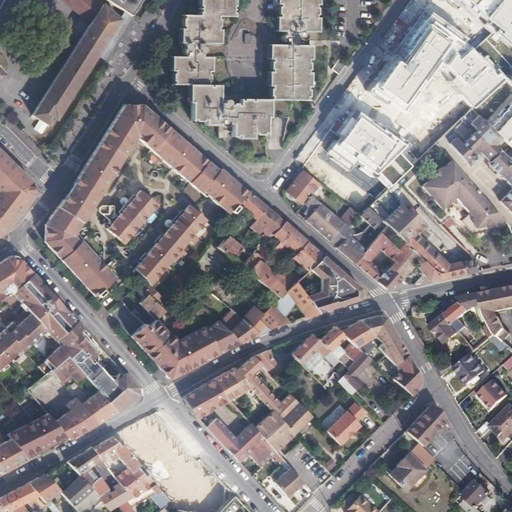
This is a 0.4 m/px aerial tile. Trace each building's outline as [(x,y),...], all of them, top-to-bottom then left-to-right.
[(61,0),(89,24),(31,116),(48,126),(52,119),(55,121),(97,54),(118,19),(96,0),(61,0)] [(105,0),(123,11),(131,15),(141,0),(105,0)] [(171,49),(171,56),(174,56),(173,73),(172,73),(172,85),(191,86),(190,121),(218,122),(218,137),(227,138),(227,131),(223,131),(223,128),(224,127),(225,126),(226,124),(232,124),(231,138),(239,139),(239,136),(265,136),(266,100),(307,100),(307,87),(305,87),(306,73),(308,73),(308,61),(306,60),(307,46),(301,46),(301,41),(303,40),(305,38),(305,37),(306,36),(308,37),(308,40),(316,40),(317,32),(313,32),(314,16),(316,16),(316,6),(314,6),(314,0),(199,0),(199,15),(182,15),(182,30),(184,30),(183,44),(185,44),(185,49),(182,53),(179,53),(179,49),(171,49)] [(123,11),(120,16),(128,23),(132,16),(131,15),(123,11)] [(120,16),(118,19),(97,54),(104,60),(109,53),(126,26),(128,23),(120,16)] [(511,82),(506,77),(497,85),(510,99),(511,97),(511,82)] [(124,105),(120,111),(127,116),(143,117),(148,110),(143,106),(124,105)] [(127,116),(120,111),(89,165),(69,196),(50,221),(49,247),(95,297),(116,278),(106,267),(103,269),(99,264),(101,262),(96,256),(93,258),(90,254),(92,252),(82,240),(79,242),(74,236),(87,217),(83,215),(87,209),(91,211),(98,199),(89,193),(91,190),(99,190),(106,179),(110,181),(114,175),(111,173),(115,167),(118,169),(126,157),(139,138),(141,140),(144,137),(149,142),(147,145),(164,160),(166,158),(170,162),(169,165),(175,170),(177,168),(181,172),(180,174),(201,194),(203,191),(205,189),(210,194),(209,196),(214,201),(216,198),(221,203),(221,204),(219,206),(230,215),(231,215),(233,216),(239,209),(237,208),(239,205),(248,193),(236,183),(231,189),(227,186),(232,179),(221,169),(218,172),(179,138),(148,110),(143,117),(127,116)] [(456,138),(450,144),(469,166),(482,153),(489,161),(487,163),(511,188),(499,201),(511,213),(511,148),(510,147),(479,116),(471,124),(478,131),(463,145),(456,138)] [(0,189),(1,190),(0,191),(0,234),(9,228),(35,198),(34,187),(1,154),(0,153),(0,189)] [(490,205),(450,161),(441,169),(440,168),(427,179),(429,180),(420,188),(440,209),(453,198),(468,214),(460,221),(473,235),(476,234),(475,229),(490,226),(492,231),(507,228),(506,224),(490,205)] [(287,192),(302,205),(303,204),(311,195),(318,186),(303,172),(287,192)] [(89,193),(98,199),(110,181),(106,179),(99,190),(91,190),(89,193)] [(236,183),(232,179),(227,186),(231,189),(236,183)] [(110,220),(111,226),(107,230),(125,244),(157,206),(139,192),(118,217),(114,214),(113,206),(106,202),(104,202),(100,205),(99,208),(99,210),(110,220)] [(303,214),(307,217),(319,203),(311,195),(303,204),(307,208),(303,214)] [(307,217),(305,221),(328,241),(343,223),(339,220),(319,203),(307,217)] [(144,279),(144,280),(150,286),(157,279),(160,282),(169,272),(166,269),(173,261),(177,264),(186,253),(183,250),(190,241),(194,244),(199,239),(195,235),(208,221),(191,206),(185,212),(173,226),(165,235),(157,244),(147,255),(138,265),(135,268),(144,278),(144,279)] [(359,215),(350,208),(339,220),(343,223),(347,227),(359,216),(359,215)] [(367,208),(359,215),(359,216),(369,224),(376,216),(368,208),(367,208)] [(394,217),(386,226),(393,232),(397,236),(438,275),(439,278),(438,280),(476,272),(472,260),(449,265),(448,266),(414,233),(412,235),(394,217)] [(343,223),(328,241),(335,248),(335,249),(354,264),(365,251),(349,237),(354,232),(347,227),(343,223)] [(393,232),(386,226),(380,233),(383,236),(386,240),(393,232)] [(475,229),(476,234),(480,233),(485,232),(492,231),(490,226),(475,229)] [(373,241),(376,243),(383,236),(380,233),(373,241)] [(219,247),(235,257),(243,245),(227,235),(219,247)] [(365,251),(354,264),(386,290),(392,289),(400,280),(387,269),(383,273),(373,265),(383,253),(389,258),(396,251),(390,244),(386,240),(383,236),(376,243),(373,246),(371,244),(365,251)] [(387,269),(400,280),(415,264),(429,282),(438,280),(439,278),(438,275),(397,236),(390,244),(396,251),(389,258),(393,262),(387,269)] [(321,255),(307,242),(294,254),(291,258),(306,272),(322,256),(321,255)] [(323,257),(322,256),(306,272),(298,279),(294,283),(294,284),(309,271),(323,257)] [(0,299),(6,296),(4,294),(9,290),(12,292),(21,303),(24,302),(26,304),(24,306),(27,310),(4,330),(2,327),(0,328),(0,368),(6,363),(12,359),(16,355),(18,357),(32,345),(31,343),(36,338),(38,340),(45,334),(46,332),(51,337),(61,348),(67,356),(66,358),(83,377),(97,392),(115,413),(135,397),(136,392),(128,383),(122,388),(118,385),(123,380),(118,374),(109,381),(90,360),(100,352),(94,346),(89,351),(82,345),(80,346),(72,336),(80,330),(50,296),(44,301),(40,296),(46,291),(15,258),(15,257),(13,257),(11,257),(10,257),(9,257),(0,262),(0,299)] [(294,284),(317,315),(361,300),(360,289),(341,272),(337,277),(335,279),(347,290),(340,292),(334,286),(327,293),(317,298),(308,286),(316,280),(323,272),(326,268),(330,263),(323,257),(309,271),(294,284)] [(337,277),(341,272),(330,263),(326,268),(330,271),(337,277)] [(144,280),(135,288),(144,299),(139,304),(155,320),(169,306),(150,286),(144,280)] [(293,303),(305,319),(317,315),(294,284),(294,283),(285,292),(293,303)] [(511,287),(479,295),(482,306),(484,315),(495,313),(511,310),(511,287)] [(227,297),(232,302),(239,294),(233,290),(227,297)] [(50,296),(46,291),(40,296),(44,301),(50,296)] [(272,304),(283,318),(293,303),(285,292),(278,298),(272,304)] [(479,295),(457,300),(460,303),(468,313),(474,308),(482,306),(479,295)] [(451,326),(457,334),(459,333),(471,348),(474,345),(468,339),(470,337),(464,329),(464,328),(458,321),(468,313),(460,303),(446,315),(453,324),(451,326)] [(242,320),(259,335),(295,322),(291,318),(286,321),(283,318),(272,304),(261,314),(253,308),(242,320)] [(446,315),(441,310),(426,323),(438,338),(439,337),(443,341),(450,336),(452,338),(457,334),(451,326),(453,324),(446,315)] [(221,326),(239,344),(259,335),(242,320),(233,312),(221,326)] [(495,313),(484,315),(488,323),(497,318),(495,313)] [(359,321),(358,322),(374,337),(381,343),(393,332),(386,319),(379,316),(373,317),(359,320),(359,321)] [(495,336),(503,342),(510,334),(504,329),(497,318),(488,323),(490,326),(495,336)] [(130,338),(170,381),(217,355),(195,333),(177,342),(170,336),(169,336),(155,321),(147,328),(144,325),(130,338)] [(358,322),(340,331),(351,341),(365,354),(373,345),(376,349),(377,348),(381,343),(374,337),(358,322)] [(195,333),(217,355),(239,344),(221,326),(218,323),(213,327),(207,331),(204,329),(195,333)] [(334,326),(329,332),(318,341),(329,352),(336,359),(351,341),(340,331),(336,328),(334,326)] [(490,326),(483,330),(491,339),(495,336),(490,326)] [(94,346),(80,330),(72,336),(80,346),(82,345),(89,351),(94,346)] [(381,344),(377,348),(384,356),(388,359),(394,366),(395,365),(407,355),(393,332),(381,344)] [(318,341),(311,334),(291,354),(301,365),(316,351),(321,356),(323,358),(329,352),(318,341)] [(456,337),(447,345),(453,352),(462,344),(456,337)] [(336,359),(341,364),(348,371),(355,377),(371,360),(365,354),(351,341),(336,359)] [(39,368),(45,376),(50,372),(66,358),(67,356),(61,348),(39,368)] [(316,351),(301,365),(307,370),(321,356),(316,351)] [(256,356),(253,358),(261,366),(267,372),(275,363),(265,352),(256,356)] [(329,352),(323,358),(336,369),(341,364),(336,359),(329,352)] [(407,355),(395,365),(401,372),(392,380),(411,397),(417,389),(420,377),(407,355)] [(471,355),(454,368),(466,385),(484,372),(471,355)] [(66,358),(50,372),(59,382),(67,374),(75,383),(83,377),(66,358)] [(252,359),(236,372),(252,389),(272,411),(273,412),(281,421),(282,421),(298,404),(289,394),(279,404),(252,374),(261,366),(253,358),(252,359)] [(448,360),(437,368),(442,377),(454,368),(448,360)] [(6,363),(0,368),(2,371),(9,366),(6,363)] [(233,368),(213,379),(226,402),(228,400),(234,398),(252,389),(236,372),(233,368)] [(337,382),(351,395),(362,383),(355,377),(348,371),(337,382)] [(122,388),(128,383),(124,379),(123,380),(118,385),(122,388)] [(213,379),(183,397),(184,399),(195,419),(197,418),(226,402),(213,379)] [(139,392),(130,381),(128,383),(136,392),(135,397),(115,413),(130,404),(138,397),(139,392)] [(493,382),(477,395),(491,411),(507,397),(493,382)] [(79,405),(95,425),(115,413),(97,392),(79,405)] [(66,438),(68,440),(95,425),(79,405),(73,399),(65,406),(71,414),(65,419),(62,416),(53,422),(66,438)] [(346,412),(326,431),(328,433),(340,446),(360,426),(357,422),(365,414),(354,403),(346,412)] [(298,404),(282,421),(294,434),(311,417),(306,412),(298,404)] [(429,406),(405,430),(419,444),(422,446),(445,422),(438,409),(429,406)] [(511,407),(511,406),(491,427),(504,440),(511,432),(511,407)] [(281,421),(273,412),(260,423),(254,428),(276,452),(294,434),(282,421),(281,421)] [(52,445),(66,438),(53,422),(46,414),(43,418),(33,423),(52,445)] [(206,427),(236,460),(238,462),(246,454),(259,468),(273,455),(276,452),(254,428),(251,425),(234,439),(215,420),(206,427)] [(10,440),(25,459),(52,445),(33,423),(7,436),(10,440)] [(486,423),(476,433),(481,438),(491,429),(488,426),(489,426),(486,423)] [(93,448),(92,449),(100,459),(102,461),(114,452),(126,468),(115,478),(120,484),(132,499),(155,486),(146,476),(144,477),(136,467),(137,465),(121,446),(119,447),(112,437),(93,448)] [(0,475),(28,462),(25,459),(10,440),(0,444),(0,475)] [(408,455),(396,467),(396,468),(389,475),(389,476),(404,490),(435,459),(422,446),(419,444),(408,455)] [(92,448),(66,463),(79,477),(91,491),(109,511),(126,502),(132,499),(120,484),(110,490),(101,479),(99,480),(90,468),(102,461),(100,459),(92,449),(92,448)] [(458,466),(448,474),(457,485),(467,478),(458,466)] [(292,470),(290,468),(274,483),(287,497),(294,490),(298,488),(303,483),(292,470)] [(45,474),(28,484),(38,497),(45,504),(60,491),(46,476),(45,474)] [(79,477),(61,492),(74,506),(91,491),(79,477)] [(489,494),(475,480),(455,501),(461,506),(467,511),(476,511),(478,511),(476,509),(489,494)] [(28,484),(2,498),(10,511),(12,511),(13,511),(27,511),(22,506),(38,497),(28,484)] [(355,501),(348,509),(345,511),(376,511),(359,496),(355,501)] [(344,505),(348,509),(355,501),(351,497),(344,505)] [(1,498),(0,498),(0,511),(13,511),(12,511),(10,511),(2,498),(1,498)]
